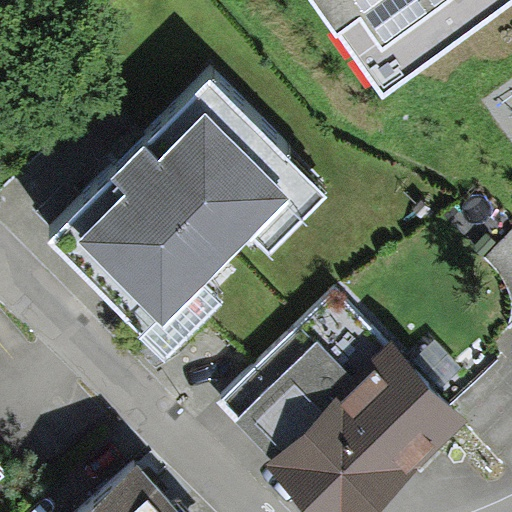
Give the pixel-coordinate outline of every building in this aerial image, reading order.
[(475,0),(336,0),(383,65),(475,0)] [(41,221),(165,349),(231,285),(213,266),(254,227),(272,241),(332,184),(210,58),(41,221)] [(511,229),(485,258),(511,283),(511,229)] [(219,398),(328,511),(359,511),(464,412),(340,283),(219,398)] [(180,511),(133,457),(69,511),(180,511)]
